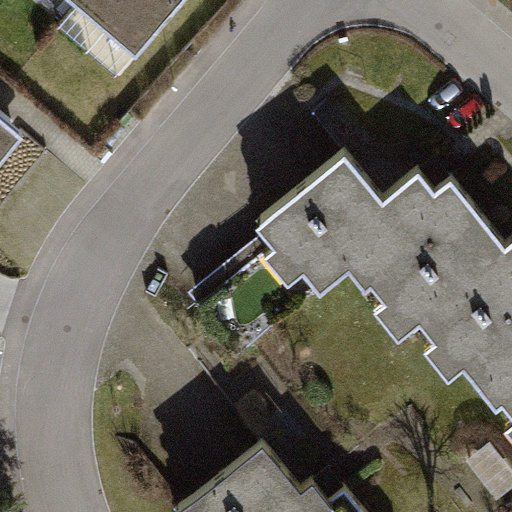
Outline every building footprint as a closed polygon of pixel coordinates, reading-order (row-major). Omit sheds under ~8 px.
[(177,0),(86,0),(139,44),(177,0)] [(0,150),(22,125),(0,105),(0,150)] [(0,204),(49,148),(22,125),(0,150),(0,204)] [(345,139),(259,210),(276,230),(267,239),(289,265),(302,255),(320,279),(350,257),(365,276),(372,271),(386,289),(376,297),(401,325),(422,309),(436,327),(426,335),(449,365),(464,353),(498,395),(504,390),(511,399),(511,410),(507,415),(511,421),(511,229),(507,235),(451,167),(437,179),(431,172),(420,159),(383,189),(345,139)] [(222,462),(173,500),(182,511),(375,511),(347,476),(330,489),(313,468),(301,477),(263,430),(222,462)]
